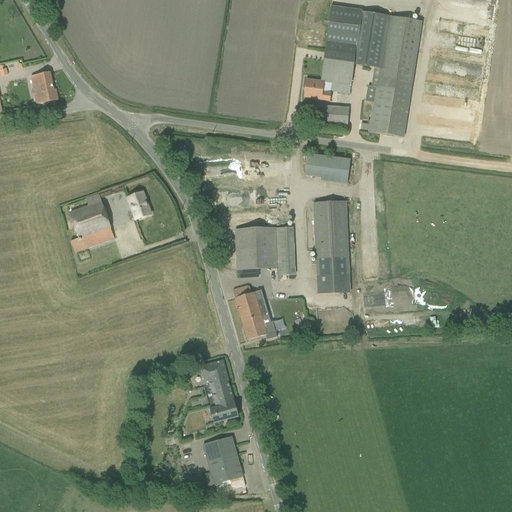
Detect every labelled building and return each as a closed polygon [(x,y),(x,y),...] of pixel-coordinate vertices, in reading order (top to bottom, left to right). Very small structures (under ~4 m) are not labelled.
[(327,30),(320,82),(332,84),(331,92),(349,94),(353,66),(362,13),(362,11),(330,7),(327,30)] [(387,17),(362,13),(353,66),(374,69),(379,69),(387,17)] [(367,87),(365,102),(373,103),(369,133),(403,138),(404,128),(421,23),(391,18),(387,17),(379,69),(374,69),(373,78),(371,88),(367,87)] [(30,77),(36,106),(57,101),(55,90),(53,91),(49,73),(30,77)] [(306,80),(303,99),(329,102),(331,92),(332,84),(320,82),(310,81),(306,80)] [(315,107),(314,124),(313,129),(346,133),(348,110),(315,107)] [(307,155),(305,177),(347,182),(350,160),(307,155)] [(127,199),(135,221),(150,215),(142,193),(127,199)] [(70,243),(74,253),(113,239),(98,195),(67,207),(79,240),(70,243)] [(106,213),(122,210),(120,202),(104,206),(106,213)] [(345,202),(313,204),(317,286),(317,295),(349,293),(345,202)] [(293,228),(245,231),(235,231),(237,279),(258,278),(257,268),(277,268),(277,277),(295,276),(293,228)] [(247,287),(242,289),(232,292),(247,341),(254,339),(265,336),(267,341),(277,338),(272,322),(270,323),(263,300),(261,301),(260,297),(262,296),(261,291),(251,294),(249,289),(247,287)] [(222,362),(212,365),(197,369),(212,425),(237,418),(222,362)] [(231,438),(203,446),(212,479),(203,481),(205,491),(214,489),(216,495),(245,487),(231,438)]
